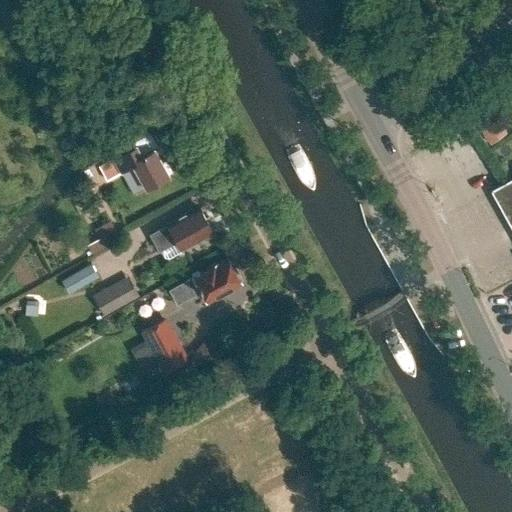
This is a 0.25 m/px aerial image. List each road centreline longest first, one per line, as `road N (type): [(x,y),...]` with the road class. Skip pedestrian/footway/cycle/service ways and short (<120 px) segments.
road 1 (unclassified): [(329,345),(136,0)]
road 2 (residential): [(12,511),(329,345)]
road 3 (secondary): [(511,392),(371,127)]
road 4 (unclassified): [(420,511),(329,345)]
road 5 (unclassified): [(511,18),(468,66),(371,127)]
road 6 (secondary): [(371,127),(299,0)]
